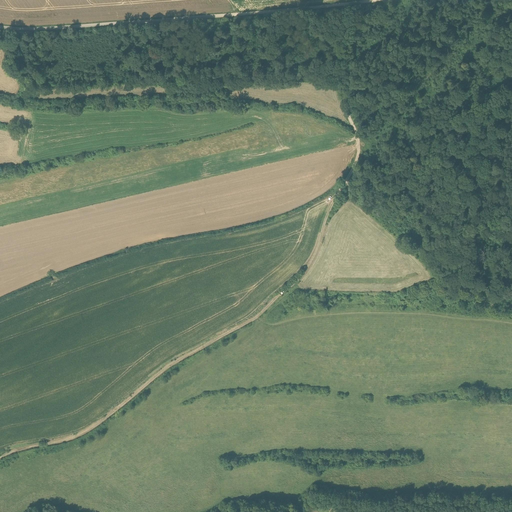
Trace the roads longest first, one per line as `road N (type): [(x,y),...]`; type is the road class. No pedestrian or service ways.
road 1 (track): [(0,458),(93,427),(173,363),(258,315),(301,275),(347,178)]
road 2 (unclassified): [(0,27),(377,0)]
road 3 (track): [(347,178),(358,140),(346,111),(342,56),(357,27),(388,0)]
